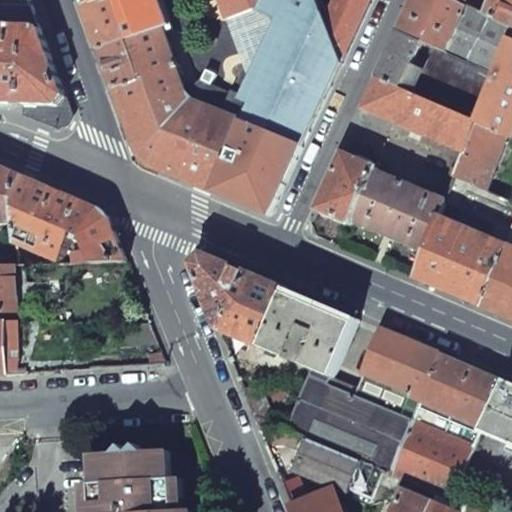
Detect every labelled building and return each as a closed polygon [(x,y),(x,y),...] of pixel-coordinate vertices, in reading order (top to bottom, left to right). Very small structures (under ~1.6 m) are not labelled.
[(0,0),(0,9),(35,10),(31,0),(0,0)] [(84,0),(87,8),(109,0),(110,0),(126,41),(130,40),(166,34),(174,31),(163,0),(84,0)] [(126,41),(110,0),(109,0),(87,8),(102,49),(126,41)] [(224,0),(232,22),(261,12),(284,24),(245,100),(234,94),(224,116),(244,124),(256,130),(303,150),(345,63),(330,23),(322,0),(224,0)] [(341,0),(330,23),(345,63),(365,20),(374,0),(341,0)] [(466,4),(459,0),(415,0),(399,35),(424,45),(444,53),(467,4),(466,4)] [(511,0),(489,0),(485,11),(511,27),(511,0)] [(511,27),(485,11),(467,4),(444,53),(496,75),(510,39),(511,33),(511,27)] [(0,105),(16,106),(25,106),(25,115),(58,126),(68,124),(74,116),(35,10),(0,9),(0,105)] [(232,22),(250,63),(234,94),(245,100),(284,24),(261,12),(232,22)] [(166,34),(130,40),(144,79),(117,90),(140,156),(148,164),(151,166),(214,193),(228,161),(244,124),(224,116),(208,109),(193,102),(187,97),(166,34)] [(424,45),(399,35),(388,58),(378,81),(414,96),(425,71),(414,67),(424,45)] [(496,75),(478,123),(478,125),(506,137),(509,130),(511,122),(511,39),(510,39),(496,75)] [(102,49),(117,90),(144,79),(130,40),(126,41),(102,49)] [(444,53),(424,45),(414,67),(425,71),(414,96),(478,123),(496,75),(444,53)] [(378,81),(364,112),(411,131),(466,154),(478,125),(478,123),(414,96),(378,81)] [(241,166),(256,130),(244,124),(228,161),(241,166)] [(506,137),(478,125),(466,154),(460,171),(458,177),(457,180),(490,193),(511,138),(506,137)] [(228,161),(214,193),(243,205),(271,217),(303,150),(256,130),(241,166),(228,161)] [(376,168),(343,155),(331,182),(318,209),(354,225),(355,222),(375,172),(376,168)] [(0,225),(18,225),(17,175),(0,167),(0,225)] [(451,174),(458,177),(460,171),(453,168),(451,174)] [(448,202),(375,172),(355,222),(386,235),(390,237),(393,238),(429,253),(440,224),(448,202)] [(87,204),(17,175),(18,225),(19,243),(49,259),(47,267),(63,266),(74,241),(78,242),(80,238),(83,239),(88,251),(73,256),(76,265),(126,263),(124,256),(110,218),(105,212),(87,204)] [(511,202),(490,193),(457,180),(456,181),(448,202),(440,224),(507,253),(511,242),(511,202)] [(507,253),(440,224),(429,253),(419,280),(471,303),(484,308),(507,253)] [(511,320),(511,242),(507,253),(484,308),(511,320)] [(290,292),(206,256),(203,259),(194,267),(221,331),(260,348),(259,353),(264,355),(266,350),(290,292)] [(0,268),(0,313),(31,312),(29,267),(0,268)] [(266,350),(314,371),(333,378),(336,380),(361,322),(325,307),(290,292),(266,350)] [(7,377),(10,377),(8,323),(0,323),(0,375),(6,375),(7,377)] [(366,375),(411,393),(410,396),(424,402),(443,357),(431,352),(384,331),(366,375)] [(476,371),(443,357),(424,402),(486,429),(508,384),(476,371)] [(333,378),(314,371),(295,416),(289,431),(311,440),(363,463),(387,473),(394,475),(416,422),(356,397),(330,386),(333,378)] [(411,393),(366,375),(356,397),(416,422),(424,402),(410,396),(411,393)] [(262,384),(245,391),(256,417),(268,422),(272,411),(262,384)] [(484,432),(511,444),(511,385),(508,384),(486,429),(484,432)] [(486,429),(424,402),(416,422),(394,475),(403,479),(454,501),(484,432),(486,429)] [(268,422),(256,417),(262,432),(271,423),(268,422)] [(363,463),(311,440),(298,472),(350,494),(352,490),(363,463)] [(185,511),(184,480),(172,481),(171,453),(148,454),(139,447),(133,454),(125,448),(117,456),(96,457),(98,485),(87,486),(88,511),(185,511)] [(387,473),(363,463),(352,490),(375,500),(382,484),(387,473)] [(394,475),(387,473),(382,484),(398,491),(403,479),(394,475)] [(284,485),(293,508),(310,502),(300,478),(284,485)] [(310,502),(293,508),(294,511),(347,511),(338,490),(310,502)] [(431,511),(434,505),(404,492),(398,507),(393,505),(391,510),(395,511),(394,511),(431,511)]
